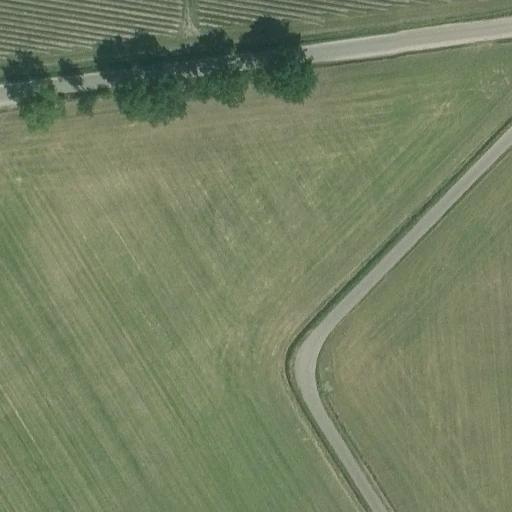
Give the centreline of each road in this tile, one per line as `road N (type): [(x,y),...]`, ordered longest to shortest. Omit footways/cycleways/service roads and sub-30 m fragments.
road 1 (unclassified): [(0,95),(511,29)]
road 2 (unclassified): [(381,511),(302,367),(312,346),(511,139)]
